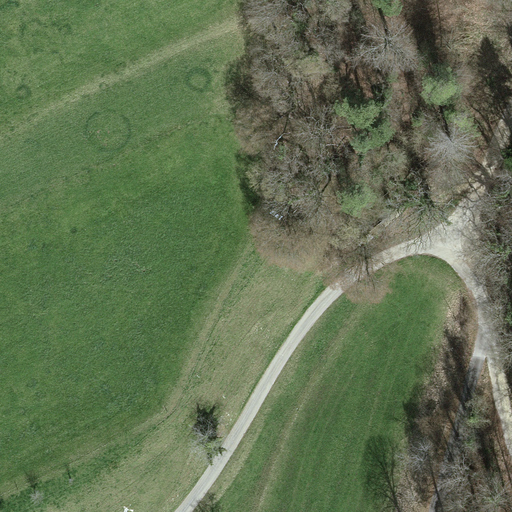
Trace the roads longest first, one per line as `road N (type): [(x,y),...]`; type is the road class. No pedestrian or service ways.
road 1 (track): [(474,285),(443,250),(386,257),(337,282),(272,363),(185,511)]
road 2 (track): [(427,511),(474,285)]
road 3 (track): [(511,444),(474,285)]
road 4 (track): [(443,250),(511,126)]
